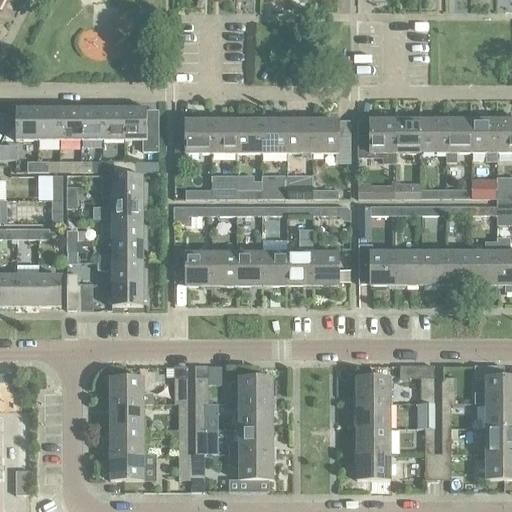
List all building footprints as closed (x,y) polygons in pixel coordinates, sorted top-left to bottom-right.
[(26,110),(26,114),(15,114),(15,144),(36,144),(36,110),(26,110)] [(46,114),(46,110),(36,110),(36,144),(59,144),(59,113),(46,114)] [(70,113),(59,113),(59,144),(81,144),(81,110),(70,110),(70,113)] [(91,113),(91,110),(81,110),(81,144),(102,144),(101,113),(91,113)] [(113,110),(113,113),(101,113),(102,144),(123,144),(123,110),(113,110)] [(123,110),(123,144),(143,144),(143,155),(159,155),(159,134),(145,134),(145,113),(134,113),(134,110),(123,110)] [(511,122),(496,123),(496,156),(511,155),(511,122)] [(338,123),(312,124),(312,157),(338,157),(338,166),(352,166),(352,140),(338,140),(338,123)] [(358,143),(358,162),(382,162),(383,168),(397,168),(397,157),(396,123),(394,123),(368,124),(368,143),(358,143)] [(419,123),(396,123),(397,157),(420,156),(419,123)] [(445,123),(419,123),(420,156),(445,156),(445,123)] [(471,156),(470,123),(445,123),(445,156),(446,156),(446,166),(457,166),(457,156),(471,156)] [(496,123),(470,123),(471,156),(496,156),(496,123)] [(212,157),(212,124),(186,124),(186,157),(212,157)] [(237,124),(212,124),(212,157),(237,157),(237,124)] [(262,124),(237,124),(237,157),(262,157),(262,124)] [(262,124),(262,157),(287,157),(287,124),(262,124)] [(312,157),(312,124),(287,124),(287,157),(312,157)] [(123,164),(113,165),(113,176),(123,176),(123,164)] [(36,176),(36,165),(27,165),(27,176),(36,176)] [(49,176),(48,165),(36,165),(36,176),(49,176)] [(81,165),(70,165),(70,176),(81,176),(81,165)] [(92,165),(81,165),(81,176),(92,176),(92,165)] [(136,165),(125,165),(125,175),(136,175),(136,165)] [(40,179),(40,192),(52,192),(52,179),(40,179)] [(52,192),(52,204),(63,204),(63,179),(52,179),(52,192)] [(102,179),(102,202),(112,202),(147,202),(147,201),(147,199),(148,185),(144,185),(144,181),(144,179),(112,179),(102,179)] [(471,182),(471,193),(471,202),(496,202),(496,193),(496,182),(471,182)] [(496,184),(496,193),(496,202),(496,205),(511,205),(511,192),(511,193),(511,184),(496,184)] [(395,193),(395,202),(420,202),(421,202),(421,193),(421,186),(395,186),(395,189),(395,193)] [(77,190),(67,190),(67,202),(77,202),(77,190)] [(212,203),(212,193),(185,193),(185,203),(212,203)] [(212,193),(212,203),(237,203),(237,193),(212,193)] [(262,193),(237,193),(237,203),(262,203),(262,193)] [(262,193),(262,203),(287,202),(287,193),(262,193)] [(312,202),(312,193),(287,193),(287,202),(312,202)] [(312,193),(312,202),(338,202),(338,193),(312,193)] [(369,193),(369,202),(395,202),(395,193),(369,193)] [(421,193),(421,202),(445,202),(445,193),(421,193)] [(471,193),(445,193),(445,202),(471,202),(471,193)] [(77,202),(67,202),(67,212),(77,212),(77,202)] [(94,211),(94,223),(113,223),(144,223),(144,217),(147,217),(147,202),(112,202),(113,211),(112,212),(103,212),(102,211),(94,211)] [(511,205),(496,205),(496,209),(496,219),(511,218),(511,205)] [(496,209),(471,209),(471,210),(471,219),(496,219),(496,209)] [(237,211),(237,220),(262,219),(262,210),(237,211)] [(262,210),(262,219),(287,219),(287,210),(262,210)] [(312,210),(287,210),(287,219),(312,219),(312,210)] [(312,210),(312,219),(338,219),(338,210),(312,210)] [(370,210),(370,219),(395,219),(395,210),(370,210)] [(420,219),(420,210),(395,210),(395,219),(420,219)] [(445,219),(445,210),(420,210),(420,219),(445,219)] [(471,210),(445,210),(445,219),(471,219),(471,210)] [(174,211),(174,228),(189,228),(189,220),(185,220),(185,211),(174,211)] [(212,220),(212,211),(185,211),(185,220),(189,220),(212,220)] [(212,211),(212,220),(237,220),(237,211),(212,211)] [(63,227),(63,215),(53,215),(53,227),(63,227)] [(144,223),(113,223),(113,245),(147,245),(147,228),(144,228),(144,223)] [(39,242),(39,232),(28,232),(28,242),(39,242)] [(49,232),(39,232),(39,242),(49,242),(49,232)] [(77,246),(77,234),(66,234),(66,246),(77,246)] [(496,254),(496,289),(505,289),(505,295),(511,295),(511,254),(510,254),(510,241),(497,241),(497,254),(496,254)] [(113,259),(99,259),(99,266),(144,266),(144,260),(147,260),(147,245),(113,245),(113,259)] [(372,248),(358,248),(358,249),(359,287),(359,288),(369,288),(369,289),(389,289),(395,289),(395,255),(372,255),(372,248)] [(420,254),(395,255),(395,289),(404,289),(420,289),(420,287),(420,254)] [(446,254),(420,254),(420,287),(420,289),(438,289),(446,289),(446,254)] [(471,254),(446,254),(446,289),(454,289),(471,289),(471,254)] [(471,254),(471,289),(489,289),(496,289),(496,254),(471,254)] [(312,256),(312,289),(320,289),(338,288),(338,255),(312,256)] [(186,256),(186,289),(204,289),(211,289),(211,256),(186,256)] [(211,256),(211,289),(219,289),(237,289),(237,256),(211,256)] [(237,256),(237,289),(254,289),(262,289),(262,256),(237,256)] [(262,256),(262,289),(270,289),(287,289),(287,256),(262,256)] [(287,256),(287,289),(304,289),(312,289),(312,256),(287,256)] [(144,271),(144,266),(99,266),(99,274),(113,274),(113,288),(148,288),(148,271),(144,271)] [(351,274),(342,274),(342,286),(351,286),(351,274)] [(66,277),(66,288),(78,288),(78,277),(66,277)] [(0,311),(18,311),(18,280),(0,279),(0,311)] [(40,279),(18,280),(18,311),(40,311),(40,279)] [(61,279),(40,279),(40,311),(61,311),(61,279)] [(66,288),(66,314),(80,314),(80,288),(78,288),(66,288)] [(148,288),(113,288),(113,310),(144,310),(144,303),(148,303),(148,288)] [(410,369),(400,369),(400,382),(410,382),(410,369)] [(434,407),(434,369),(420,369),(420,407),(424,407),(434,407)] [(208,370),(195,370),(195,408),(204,408),(208,408),(208,370)] [(178,408),(187,408),(187,381),(174,381),(174,408),(178,408)] [(441,407),(451,407),(455,407),(454,381),(441,381),(441,407)] [(484,407),(511,406),(511,381),(484,382),(484,407)] [(356,408),(389,407),(389,382),(356,382),(356,408)] [(152,397),(143,397),(143,383),(109,383),(110,409),(143,408),(152,408),(152,397)] [(238,409),(273,408),(273,383),(238,383),(238,409)] [(511,431),(511,406),(484,407),(485,432),(511,431)] [(389,407),(356,408),(356,432),(389,432),(389,407)] [(420,407),(417,407),(417,432),(424,432),(434,432),(435,432),(435,407),(434,407),(424,407),(420,407)] [(451,407),(441,407),(441,432),(451,432),(451,407)] [(143,408),(110,409),(110,434),(143,433),(143,408)] [(187,408),(178,408),(178,433),(187,433),(187,408)] [(204,433),(204,408),(195,408),(195,433),(204,433)] [(273,433),(273,408),(238,409),(239,433),(273,433)] [(511,431),(485,432),(485,456),(511,456),(511,431)] [(389,456),(389,432),(356,432),(356,457),(389,456)] [(434,456),(434,432),(424,432),(425,456),(433,456),(434,456)] [(451,456),(451,432),(441,432),(441,456),(442,456),(451,456)] [(144,458),(143,433),(110,434),(110,458),(144,458)] [(187,457),(187,433),(178,433),(178,458),(187,457)] [(204,457),(204,433),(195,433),(195,457),(204,457)] [(235,445),(231,451),(231,458),(273,457),(273,433),(239,433),(239,445),(235,445)] [(389,482),(389,456),(356,457),(356,482),(389,482)] [(433,456),(425,456),(425,483),(437,483),(437,457),(434,457),(434,456),(433,456)] [(442,456),(441,456),(441,457),(437,457),(437,483),(451,483),(451,456),(442,456)] [(511,481),(511,456),(485,456),(485,482),(511,481)] [(191,457),(187,457),(178,458),(178,484),(191,484),(191,457)] [(195,457),(191,457),(191,484),(204,484),(204,457),(195,457)] [(274,483),(273,457),(231,458),(232,468),(235,471),(239,471),(239,483),(248,483),(269,483),(274,483)] [(144,483),(144,458),(110,458),(110,484),(144,483)] [(170,470),(149,472),(150,481),(171,479),(170,470)] [(29,474),(16,474),(15,474),(15,498),(30,498),(29,474)] [(269,483),(248,483),(248,495),(269,495),(269,483)]
